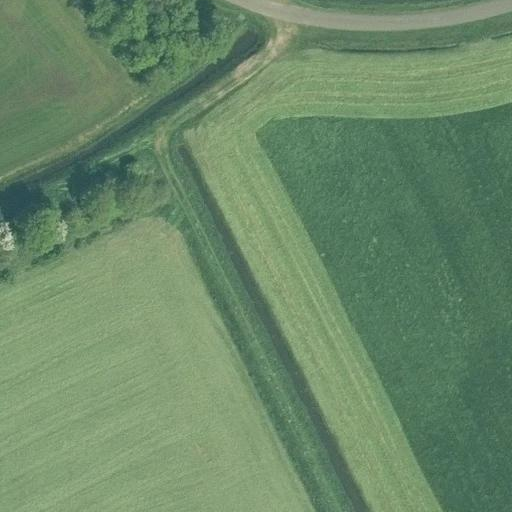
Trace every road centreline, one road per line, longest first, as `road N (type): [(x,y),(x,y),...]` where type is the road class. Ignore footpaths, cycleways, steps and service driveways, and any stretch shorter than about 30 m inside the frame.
road 1 (track): [(330,511),(152,145)]
road 2 (unclassified): [(238,0),(327,20),(412,20),(511,4)]
road 3 (track): [(152,145),(276,52),(293,13)]
